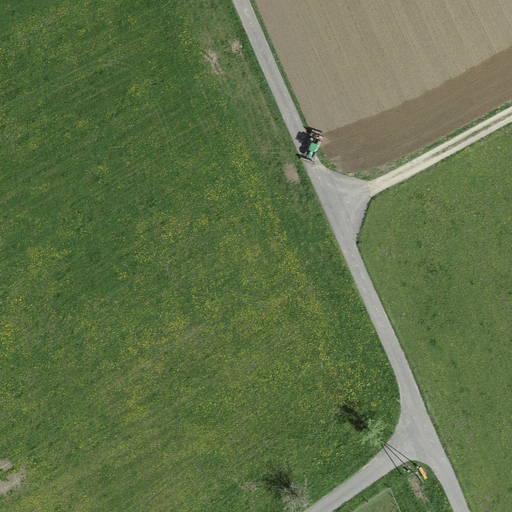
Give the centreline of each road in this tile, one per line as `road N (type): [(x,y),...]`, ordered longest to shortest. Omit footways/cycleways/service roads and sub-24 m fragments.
road 1 (unclassified): [(460,511),(244,0)]
road 2 (track): [(333,210),(511,112)]
road 3 (track): [(427,429),(311,511)]
